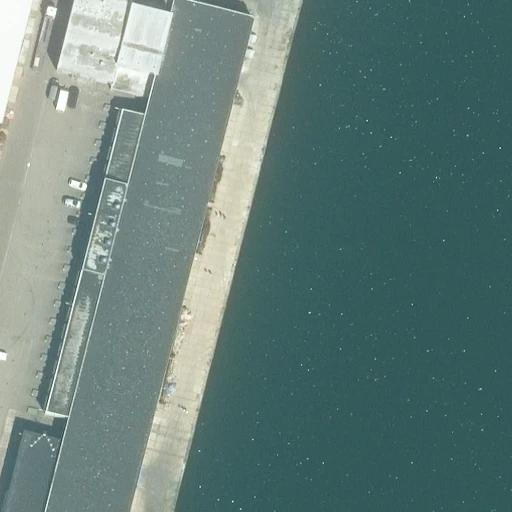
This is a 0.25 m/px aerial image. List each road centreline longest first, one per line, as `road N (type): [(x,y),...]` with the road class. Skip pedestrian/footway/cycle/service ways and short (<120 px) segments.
road 1 (unclassified): [(282,0),(145,511)]
road 2 (unclassified): [(0,205),(52,0)]
